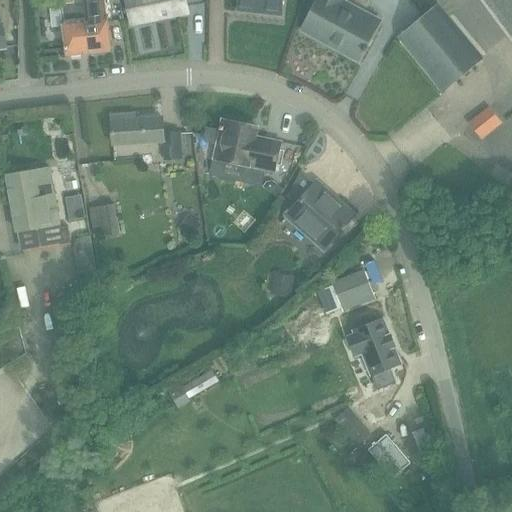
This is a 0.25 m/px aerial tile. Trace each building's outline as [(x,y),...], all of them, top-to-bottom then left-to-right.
[(59,0),(66,57),(88,54),(81,0),(59,0)] [(81,0),(88,54),(111,51),(104,0),(81,0)] [(185,0),(127,0),(132,23),(188,12),(185,0)] [(239,0),(238,12),(281,16),(282,0),(239,0)] [(358,61),(368,44),(380,22),(344,2),(344,0),(318,0),(302,30),(358,61)] [(511,0),(485,0),(511,36),(511,0)] [(398,38),(443,92),(483,59),(438,5),(398,38)] [(489,107),(469,124),(481,140),(502,123),(489,107)] [(111,121),(113,141),(113,145),(163,142),(164,160),(182,159),(180,133),(163,134),(162,118),(111,121)] [(274,175),(277,162),(281,143),(255,137),(258,128),(222,120),(214,162),(274,175)] [(21,250),(41,246),(70,241),(68,228),(60,229),(50,169),(7,176),(16,232),(18,232),(21,250)] [(288,197),(297,205),(286,217),(324,250),(350,220),(336,207),(335,209),(327,202),(333,196),(317,182),(315,185),(301,173),(302,171),(301,170),(288,197)] [(267,183),(263,188),(271,193),(276,186),(272,182),(267,183)] [(90,207),(94,235),(105,233),(106,236),(120,234),(115,203),(90,207)] [(75,250),(81,289),(99,286),(92,237),(82,238),(84,249),(75,250)] [(367,269),(333,282),(343,307),(376,295),(367,269)] [(363,353),(378,391),(384,388),(396,383),(390,368),(401,364),(394,347),(395,347),(391,336),(389,336),(383,319),(382,320),(354,331),(355,335),(348,338),(355,356),(363,353)] [(281,323),(264,332),(272,347),(289,338),(281,323)] [(295,356),(329,351),(326,332),(293,337),(295,356)] [(179,382),(167,388),(179,409),(191,402),(179,382)] [(371,438),(346,410),(334,421),(359,449),(371,438)] [(403,432),(381,441),(395,476),(417,468),(403,432)]
